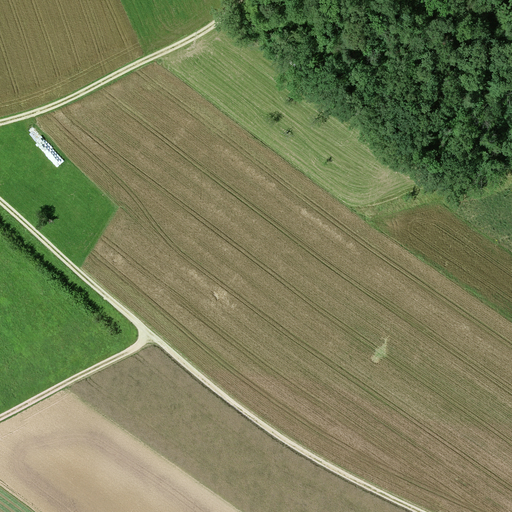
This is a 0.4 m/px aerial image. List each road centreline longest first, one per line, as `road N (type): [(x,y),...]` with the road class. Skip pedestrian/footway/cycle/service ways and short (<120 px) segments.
road 1 (track): [(0,202),(217,391),(303,452),(421,511)]
road 2 (track): [(0,125),(73,99),(250,0)]
road 3 (track): [(152,335),(0,418)]
